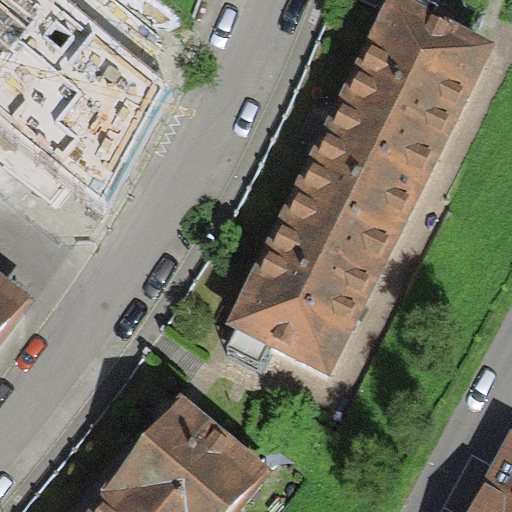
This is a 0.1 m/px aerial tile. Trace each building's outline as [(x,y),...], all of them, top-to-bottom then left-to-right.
[(35,0),(0,0),(0,125),(98,202),(159,97),(35,0)] [(394,22),(336,138),(428,185),(487,69),(394,22)] [(372,294),(428,185),(336,138),(280,247),(372,294)] [(328,383),(372,294),(280,247),(235,336),(328,383)] [(0,322),(14,306),(0,294),(0,322)] [(183,423),(110,511),(248,511),(266,490),(183,423)] [(511,511),(511,441),(472,511),(511,511)]
